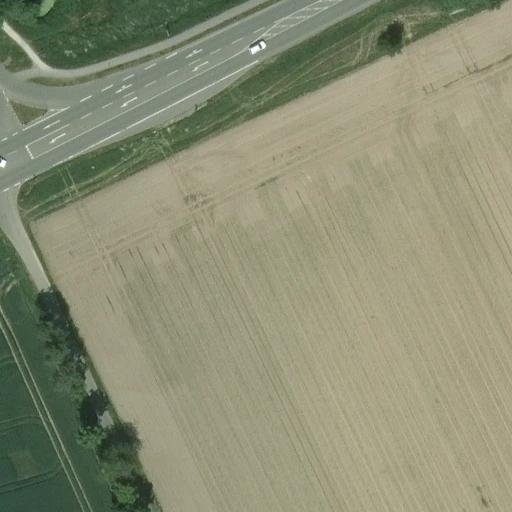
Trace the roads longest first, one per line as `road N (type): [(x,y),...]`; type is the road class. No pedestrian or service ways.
road 1 (unclassified): [(146,511),(0,192)]
road 2 (secondary): [(0,169),(205,66)]
road 3 (unclassified): [(205,66),(61,99),(27,96),(0,79)]
road 4 (secondary): [(205,66),(335,0)]
